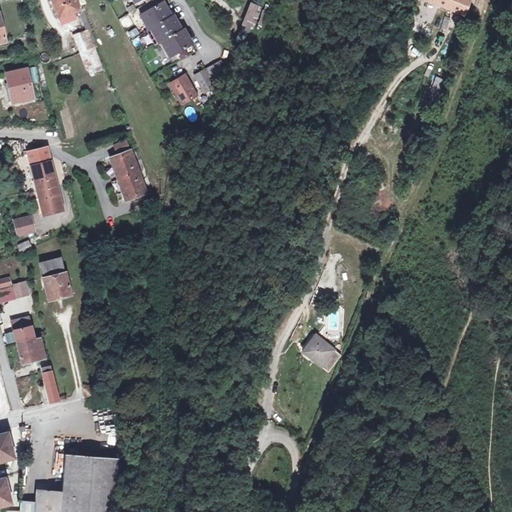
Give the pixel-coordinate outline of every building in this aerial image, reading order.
[(52,0),(60,19),(80,10),(82,9),(81,6),(82,5),(79,0),(52,0)] [(439,0),(467,11),(469,0),(439,0)] [(151,28),(171,17),(163,2),(142,14),(147,22),(146,23),(150,29),(151,28)] [(252,4),(243,24),(253,28),(261,8),(252,4)] [(171,17),(151,28),(155,35),(156,34),(161,42),(162,41),(182,30),(173,15),(171,17)] [(129,33),(132,38),(140,34),(137,28),(129,33)] [(89,30),(96,49),(99,48),(91,29),(89,30)] [(182,30),(162,41),(166,48),(167,48),(172,56),(192,44),(184,29),(182,30)] [(96,49),(89,30),(74,36),(82,54),(96,49)] [(82,54),(88,71),(96,68),(103,65),(96,49),(82,54)] [(207,69),(214,81),(228,73),(221,61),(207,69)] [(38,64),(47,98),(50,98),(42,64),(38,64)] [(7,74),(13,102),(34,97),(28,70),(7,74)] [(196,75),(205,92),(215,87),(205,70),(196,75)] [(170,83),(182,104),(197,96),(185,75),(170,83)] [(435,76),(429,95),(439,98),(445,80),(435,76)] [(126,141),(115,145),(118,153),(129,149),(126,141)] [(35,177),(39,190),(57,186),(47,147),(38,150),(41,165),(32,167),(34,177),(35,177)] [(28,152),(32,167),(41,165),(38,150),(28,152)] [(131,152),(114,158),(117,165),(127,192),(129,199),(146,192),(131,152)] [(127,192),(117,165),(110,168),(120,194),(127,192)] [(40,201),(43,214),(63,209),(57,186),(39,190),(41,201),(40,201)] [(154,193),(139,199),(143,209),(158,204),(154,193)] [(31,216),(14,221),(18,236),(35,232),(31,216)] [(19,246),(22,253),(32,249),(28,242),(19,246)] [(43,278),(48,299),(70,294),(69,287),(65,273),(64,273),(61,258),(40,263),(43,278)] [(9,278),(0,280),(0,287),(11,285),(9,278)] [(13,284),(17,298),(29,295),(26,281),(13,284)] [(11,322),(17,342),(34,338),(29,318),(11,322)] [(316,335),(303,352),(322,367),(335,350),(316,335)] [(17,342),(22,363),(39,359),(39,356),(41,355),(40,351),(43,351),(41,344),(36,346),(34,338),(17,342)] [(40,386),(44,404),(58,400),(50,366),(41,368),(45,385),(40,386)] [(7,433),(0,434),(0,461),(14,458),(7,433)] [(114,511),(119,458),(65,454),(62,491),(40,490),(36,493),(35,502),(21,501),(20,511),(114,511)] [(5,478),(0,479),(0,506),(11,503),(5,478)]
